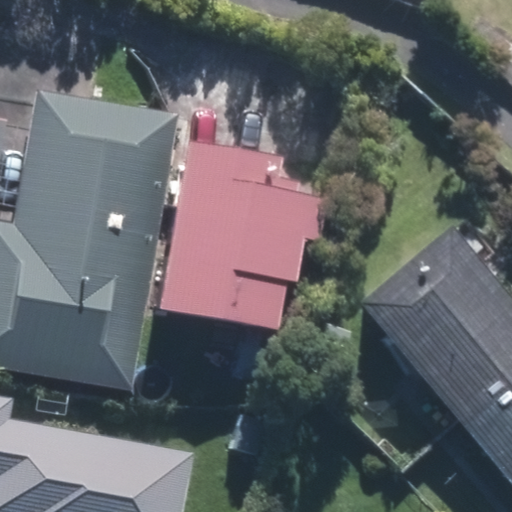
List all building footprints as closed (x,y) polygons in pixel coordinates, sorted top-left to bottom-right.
[(12,227),(0,224),(0,369),(131,391),(176,113),(35,91),(12,227)] [(0,118),(0,166),(9,120),(0,118)] [(189,144),(161,315),(277,334),(285,288),(297,290),(304,243),(324,247),(331,202),(299,197),(301,190),(277,186),(281,159),(247,154),(189,144)] [(511,326),(436,235),(348,308),(511,503),(511,326)] [(176,511),(187,454),(4,421),(7,401),(0,399),(0,511),(176,511)]
